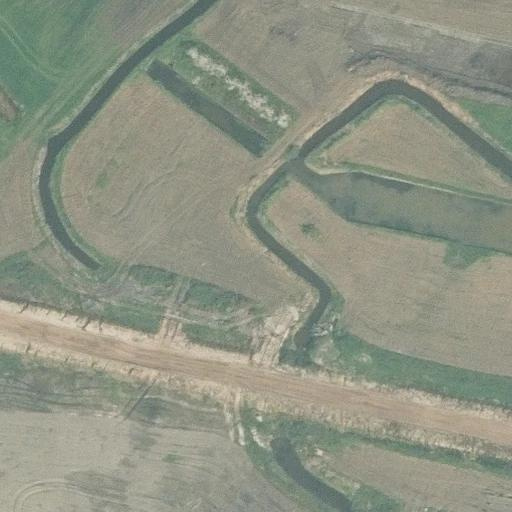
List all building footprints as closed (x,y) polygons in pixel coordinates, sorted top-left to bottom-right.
[(0,364),(0,401),(4,402),(12,367),(0,364)] [(12,367),(4,402),(25,407),(33,372),(12,367)] [(33,372),(25,407),(46,411),(54,376),(33,372)] [(54,376),(46,411),(67,416),(75,381),(54,376)] [(75,381),(67,416),(88,421),(96,386),(75,381)] [(96,386),(88,421),(109,425),(117,390),(96,386)] [(129,393),(121,428),(142,432),(150,397),(129,393)] [(150,397),(142,432),(163,437),(171,402),(150,397)] [(171,402),(163,437),(184,442),(192,407),(171,402)] [(192,407),(184,442),(205,446),(213,411),(192,407)] [(213,411),(205,446),(227,451),(234,416),(213,411)] [(234,416),(227,451),(248,456),(255,421),(234,416)] [(255,421),(248,456),(269,460),(276,425),(255,421)] [(10,436),(7,448),(15,450),(18,438),(10,436)] [(18,438),(15,450),(23,452),(26,440),(18,438)] [(52,445),(50,457),(58,459),(60,447),(52,445)] [(60,447),(58,459),(66,461),(68,449),(60,447)] [(94,455),(92,467),(100,468),(103,456),(94,455)] [(418,456),(411,491),(432,496),(439,461),(418,456)] [(114,459),(112,471),(120,473),(122,461),(114,459)] [(439,461),(432,496),(453,501),(460,466),(439,461)] [(148,466),(146,479),(154,480),(156,468),(148,466)] [(460,466),(453,501),(474,505),(482,470),(460,466)] [(156,468),(154,480),(162,482),(164,470),(156,468)] [(482,470),(474,505),(495,510),(503,475),(482,470)] [(511,511),(511,477),(503,475),(495,510),(506,511),(511,511)] [(191,476),(188,488),(196,490),(199,477),(191,476)] [(199,477),(196,490),(204,491),(207,479),(199,477)] [(233,485),(230,497),(238,499),(241,487),(233,485)] [(241,487),(238,499),(246,501),(249,488),(241,487)]
